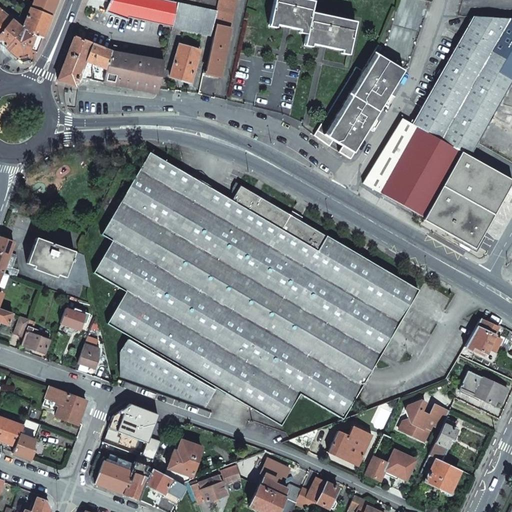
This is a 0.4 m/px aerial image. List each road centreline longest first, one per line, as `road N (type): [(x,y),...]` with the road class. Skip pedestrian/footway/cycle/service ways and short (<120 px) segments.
road 1 (tertiary): [(511,303),(276,164),(182,128),(48,127)]
road 2 (unknown): [(482,286),(419,353),(381,368),(210,269),(192,246),(189,214),(222,113)]
road 3 (residential): [(107,393),(286,451)]
road 4 (residential): [(416,511),(286,451)]
